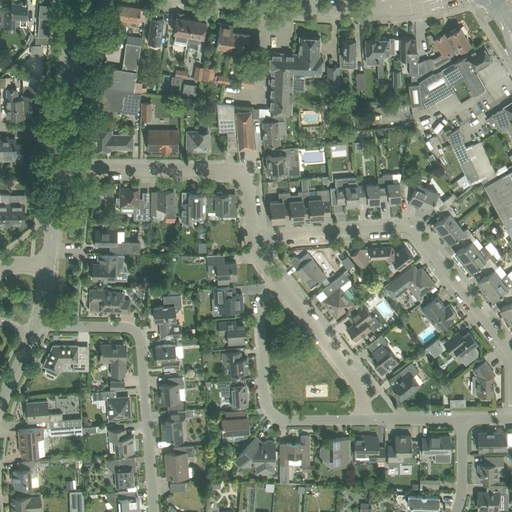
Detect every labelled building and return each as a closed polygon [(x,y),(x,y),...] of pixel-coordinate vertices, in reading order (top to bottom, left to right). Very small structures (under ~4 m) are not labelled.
[(15,25),(20,25),(27,25),(28,2),(21,1),(21,0),(15,0),(15,1),(12,1),(12,10),(6,10),(5,24),(5,27),(15,28),(15,25)] [(115,23),(127,25),(129,5),(118,3),(115,23)] [(38,36),(47,36),(50,36),(52,18),(52,10),(49,10),(49,6),(49,5),(48,6),(41,5),(38,36)] [(129,5),(127,25),(133,25),(139,26),(139,20),(140,16),(141,6),(129,5)] [(177,27),(175,42),(187,44),(188,41),(191,18),(184,17),(185,13),(184,13),(177,11),(175,27),(177,27)] [(150,30),(149,40),(161,42),(161,39),(162,28),(164,18),(160,18),(161,13),(153,12),(151,22),(150,30)] [(191,18),(188,41),(200,43),(200,42),(201,42),(201,37),(202,32),(205,32),(205,26),(207,16),(200,15),(200,16),(199,19),(191,18)] [(217,46),(230,48),(232,32),(233,25),(221,23),(217,46)] [(431,59),(424,61),(426,76),(434,71),(434,72),(474,49),(460,26),(459,26),(460,27),(456,29),(455,28),(450,31),(451,33),(448,35),(453,41),(450,43),(453,48),(444,54),(443,54),(436,59),(431,59)] [(232,32),(230,48),(243,50),(244,44),(249,44),(250,35),(232,32)] [(433,36),(444,54),(453,48),(450,43),(453,41),(448,35),(446,36),(444,32),(440,34),(438,33),(433,36)] [(293,74),(293,85),(304,85),(304,80),(300,79),(301,74),(322,75),(322,65),(323,55),(319,55),(320,37),(301,36),(300,54),(294,53),(293,74)] [(402,37),(400,37),(400,47),(400,58),(409,58),(410,74),(411,74),(412,83),(409,83),(410,104),(419,104),(421,104),(419,81),(419,80),(417,58),(416,58),(416,39),(410,39),(410,37),(408,37),(407,36),(404,36),(402,37)] [(343,53),(339,53),(340,67),(349,67),(356,67),(356,65),(357,55),(355,55),(355,38),(349,38),(349,37),(346,37),(345,38),(343,38),(343,48),(343,51),(343,53)] [(369,38),(367,38),(367,48),(367,54),(367,64),(373,64),(374,64),(378,64),(378,63),(377,38),(373,38),(372,37),(370,37),(369,38)] [(383,38),(377,38),(378,63),(378,64),(378,70),(383,70),(383,53),(394,53),(394,48),(394,38),(389,38),(388,38),(387,37),(386,37),(384,37),(383,38)] [(102,65),(98,85),(134,90),(136,81),(141,44),(136,43),(133,43),(126,42),(122,68),(102,65)] [(419,80),(421,104),(423,104),(425,107),(455,90),(461,100),(486,86),(476,70),(492,60),(483,44),(474,49),(434,72),(426,77),(426,76),(419,80)] [(272,73),(270,111),(291,112),(293,85),(293,74),(294,53),(271,52),(270,73),(272,73)] [(42,73),(42,56),(30,56),(29,73),(42,73)] [(418,58),(417,58),(419,80),(426,76),(424,61),(418,63),(418,58)] [(196,66),(194,78),(201,79),(203,67),(196,66)] [(204,67),(203,79),(213,81),(215,68),(204,67)] [(364,73),(356,74),(358,90),(365,89),(364,73)] [(241,85),(254,87),(255,77),(242,75),(241,85)] [(326,92),(341,91),(340,75),(327,76),(328,78),(326,78),(326,92)] [(0,99),(1,99),(1,91),(1,87),(8,87),(8,91),(9,116),(24,116),(24,112),(24,98),(17,98),(17,88),(16,88),(11,88),(11,83),(11,76),(0,76),(0,99)] [(134,91),(134,92),(141,93),(143,82),(136,81),(134,91)] [(24,98),(24,112),(40,112),(40,84),(23,84),(24,98)] [(98,85),(95,105),(105,106),(138,111),(141,93),(134,92),(134,91),(98,85)] [(506,125),(509,129),(511,127),(511,101),(487,118),(491,123),(494,121),(499,130),(506,125)] [(152,102),(142,102),(142,120),(152,120),(152,102)] [(220,131),(237,130),(235,104),(218,102),(220,131)] [(238,113),(237,113),(237,116),(240,149),(250,148),(253,148),(251,116),(250,112),(246,113),(241,113),(238,113)] [(263,116),(259,117),(260,122),(263,122),(264,135),(263,137),(263,141),(265,142),(265,144),(267,144),(268,145),(272,145),(274,144),(280,143),(279,134),(283,134),(286,131),(285,120),(284,115),(270,116),(263,116)] [(450,128),(445,131),(446,135),(465,174),(469,183),(480,178),(466,148),(462,141),(465,140),(459,127),(452,131),(450,128)] [(108,129),(103,129),(93,129),(93,149),(112,149),(112,148),(133,148),(133,134),(108,134),(108,129)] [(149,134),(147,135),(147,143),(149,145),(149,149),(162,149),(162,150),(164,150),(164,149),(168,149),(168,150),(170,150),(170,149),(178,149),(178,130),(149,129),(149,134)] [(188,131),(188,138),(188,148),(195,148),(195,150),(208,150),(208,134),(196,134),(196,131),(188,131)] [(16,139),(2,139),(2,157),(16,156),(16,161),(23,161),(23,145),(16,145),(16,139)] [(481,140),(466,148),(480,178),(483,185),(484,185),(498,177),(481,140)] [(299,154),(298,146),(283,147),(284,154),(267,156),(267,158),(265,158),(266,169),(268,169),(268,171),(269,171),(269,178),(300,175),(300,164),(291,164),(290,155),(299,154)] [(505,165),(495,170),(498,176),(509,170),(505,165)] [(511,169),(509,171),(498,177),(484,185),(511,238),(511,169)] [(383,177),(378,177),(379,183),(380,197),(388,197),(389,199),(389,203),(401,202),(401,197),(401,195),(400,182),(393,182),(393,173),(383,174),(383,177)] [(347,177),(336,178),(336,187),(337,193),(337,201),(347,200),(347,202),(347,206),(359,205),(359,201),(359,199),(358,185),(357,180),(347,180),(347,177)] [(401,179),(400,182),(401,195),(411,194),(410,196),(408,201),(419,206),(427,188),(416,183),(419,177),(416,178),(401,179)] [(366,185),(358,185),(359,199),(368,198),(368,201),(368,204),(380,204),(380,200),(380,197),(379,183),(366,184),(366,185)] [(118,206),(118,212),(134,212),(134,220),(144,220),(144,212),(149,212),(150,198),(144,198),(139,198),(139,188),(121,188),(121,197),(118,197),(118,206)] [(436,207),(440,212),(450,204),(458,198),(454,193),(443,201),(438,194),(438,192),(427,188),(419,206),(430,211),(432,206),(436,207)] [(310,199),(309,199),(310,209),(310,217),(310,218),(312,218),(312,220),(322,219),(322,218),(324,217),(324,216),(331,215),(330,208),(329,189),(318,190),(318,198),(310,199)] [(176,207),(174,207),(175,191),(158,190),(158,191),(152,191),(151,215),(167,215),(167,217),(176,217),(176,207)] [(290,195),(291,211),(291,218),(291,220),(293,220),(293,222),(303,221),(302,219),(304,219),(304,217),(310,217),(310,209),(309,199),(310,199),(309,190),(298,191),(298,194),(290,195)] [(182,221),(193,221),(196,217),(200,221),(204,217),(201,213),(202,213),(203,193),(200,193),(200,191),(192,191),(192,193),(189,193),(189,205),(182,205),(182,221)] [(223,216),(227,216),(237,216),(238,201),(229,201),(229,193),(223,193),(223,191),(217,191),(217,193),(216,193),(216,196),(208,196),(208,211),(223,211),(223,216)] [(279,201),(270,202),(272,221),(274,221),(274,223),(283,222),(283,221),(285,220),(285,219),(291,218),(291,211),(290,195),(290,192),(279,193),(279,201)] [(0,202),(0,223),(10,223),(10,204),(10,194),(1,194),(1,202),(0,202)] [(17,194),(10,194),(10,204),(10,223),(25,223),(25,207),(27,207),(27,194),(17,194)] [(433,225),(441,234),(457,222),(453,217),(457,214),(450,204),(440,212),(443,217),(433,225)] [(457,222),(441,234),(448,244),(456,237),(458,236),(462,240),(472,233),(468,228),(464,231),(457,222)] [(110,252),(120,252),(139,253),(139,242),(117,242),(117,229),(108,229),(108,231),(96,230),(96,244),(110,245),(110,252)] [(464,247),(455,253),(463,262),(479,250),(472,241),(476,238),(472,233),(462,240),(466,245),(464,247)] [(472,241),(479,250),(484,246),(477,237),(476,238),(472,241)] [(493,253),(497,258),(502,255),(491,241),(485,245),(492,254),(493,253)] [(199,246),(199,252),(207,252),(207,242),(201,242),(201,246),(199,246)] [(479,250),(463,262),(470,272),(479,265),(480,264),(484,269),(494,261),(497,258),(493,253),(492,254),(485,245),(484,246),(479,250)] [(391,246),(370,248),(371,258),(387,257),(391,263),(393,261),(399,268),(406,263),(413,257),(405,246),(400,250),(399,248),(395,251),(391,246)] [(369,260),(359,248),(352,255),(361,266),(369,260)] [(291,260),(291,261),(291,262),(292,262),(292,263),(297,269),(297,270),(311,288),(321,280),(326,286),(330,282),(326,276),(308,252),(299,259),(298,258),(298,257),(297,257),(297,256),(296,256),(295,256),(294,256),(293,257),(292,257),(292,258),(291,258),(291,259),(291,260)] [(124,255),(118,254),(99,254),(99,262),(93,262),(93,279),(115,279),(115,271),(124,271),(124,255)] [(218,273),(219,282),(229,281),(229,278),(237,278),(236,261),(224,262),(224,254),(207,254),(208,262),(215,262),(215,273),(218,273)] [(486,275),(478,281),(485,291),(501,278),(494,269),(498,266),(494,261),(484,269),(488,273),(486,275)] [(501,278),(507,274),(500,265),(498,266),(494,269),(501,278)] [(413,267),(400,276),(385,287),(394,298),(410,286),(414,291),(413,293),(423,294),(424,292),(435,284),(422,267),(417,271),(413,267)] [(354,303),(344,290),(353,283),(344,272),(330,282),(326,286),(322,289),(327,295),(322,299),(336,317),(354,303)] [(501,278),(485,291),(492,300),(501,294),(503,292),(506,297),(511,292),(511,280),(507,274),(501,278)] [(230,286),(220,287),(214,287),(215,303),(219,303),(220,311),(244,309),(242,293),(231,294),(230,286)] [(91,289),(90,301),(90,310),(100,311),(100,309),(114,310),(114,311),(130,312),(131,300),(124,300),(124,292),(107,291),(107,290),(91,289)] [(508,303),(500,310),(507,319),(511,315),(511,292),(506,297),(510,302),(508,303)] [(164,306),(155,306),(156,321),(161,320),(162,325),(160,325),(161,337),(171,336),(181,335),(180,324),(173,324),(172,319),(176,319),(175,311),(175,305),(182,304),(181,294),(163,296),(164,306)] [(437,296),(430,302),(422,308),(439,330),(454,318),(454,317),(457,315),(449,304),(446,306),(437,296)] [(364,306),(359,309),(351,316),(356,322),(348,328),(349,331),(349,333),(352,337),(354,337),(356,340),(371,328),(366,322),(372,317),(364,306)] [(236,320),(226,321),(219,322),(220,332),(228,332),(229,343),(246,342),(245,326),(236,326),(236,320)] [(449,339),(444,342),(452,353),(456,351),(462,358),(466,363),(469,361),(477,355),(478,350),(474,346),(478,343),(469,332),(463,336),(459,331),(456,333),(449,339)] [(375,339),(367,345),(375,355),(372,358),(375,362),(374,363),(382,373),(390,367),(398,361),(390,350),(389,351),(385,346),(389,343),(382,334),(375,339)] [(177,338),(178,345),(202,343),(202,336),(177,338)] [(439,338),(425,349),(427,352),(441,341),(439,338)] [(101,360),(111,360),(111,375),(125,375),(125,361),(126,361),(126,345),(101,344),(101,360)] [(166,345),(156,346),(157,363),(163,362),(163,368),(171,367),(180,367),(179,357),(176,357),(175,344),(166,345)] [(49,378),(53,378),(57,376),(64,362),(74,362),(73,370),(89,371),(89,357),(78,357),(78,345),(53,345),(44,365),(47,367),(45,370),(46,375),(49,378)] [(232,379),(241,379),(240,373),(248,372),(247,357),(241,358),(241,351),(231,351),(223,352),(223,361),(226,361),(227,366),(231,365),(232,379)] [(399,395),(402,398),(408,394),(410,394),(413,391),(414,389),(420,385),(413,376),(419,371),(412,361),(399,371),(403,377),(392,385),(395,389),(395,391),(397,394),(399,395)] [(477,375),(472,375),(473,394),(477,394),(477,395),(482,395),(482,396),(489,396),(489,395),(494,395),(493,376),(488,369),(490,367),(485,361),(473,370),(477,375)] [(183,376),(177,376),(167,377),(168,384),(161,384),(162,402),(167,401),(168,409),(183,407),(183,399),(180,400),(179,387),(184,387),(183,376)] [(225,380),(218,380),(218,387),(221,387),(222,395),(232,394),(233,405),(238,405),(248,404),(246,384),(243,384),(242,379),(241,379),(232,379),(225,380)] [(111,388),(124,389),(125,380),(111,380),(111,388)] [(116,390),(106,390),(100,391),(101,399),(109,398),(110,418),(130,416),(129,396),(117,397),(116,390)] [(47,420),(47,427),(82,424),(82,417),(63,419),(62,412),(48,413),(47,400),(27,401),(28,408),(25,408),(26,420),(29,420),(29,421),(47,420)] [(186,409),(179,410),(169,411),(169,418),(166,418),(167,421),(162,422),(163,439),(174,438),(175,441),(184,440),(182,417),(186,417),(186,409)] [(226,417),(222,417),(223,433),(239,432),(244,432),(245,437),(250,431),(249,415),(246,416),(246,409),(236,410),(226,411),(226,417)] [(82,424),(47,427),(48,435),(83,433),(82,424)] [(29,429),(19,429),(20,452),(22,452),(22,456),(32,455),(45,454),(44,433),(48,432),(47,427),(43,427),(29,429)] [(126,428),(116,429),(110,430),(110,440),(115,440),(116,453),(134,451),(133,435),(126,436),(126,428)] [(505,441),(507,441),(507,432),(478,432),(479,451),(486,451),(486,448),(506,448),(505,441)] [(240,452),(234,459),(240,465),(257,465),(257,472),(262,472),(275,472),(275,465),(275,451),(275,441),(273,441),(273,440),(266,440),(266,441),(264,441),(263,441),(257,436),(256,435),(240,452)] [(355,435),(355,445),(355,454),(371,454),(371,460),(378,460),(385,460),(385,447),(378,447),(378,436),(365,436),(366,435),(355,435)] [(395,445),(388,445),(388,455),(388,460),(388,464),(388,465),(399,465),(399,460),(404,460),(411,460),(411,452),(411,445),(411,435),(395,435),(395,445)] [(451,461),(450,435),(429,435),(429,437),(422,437),(422,454),(435,454),(435,461),(451,461)] [(301,443),(280,443),(280,453),(280,483),(289,483),(289,464),(301,464),(310,464),(310,446),(310,436),(301,436),(301,443)] [(325,442),(320,448),(320,455),(325,460),(333,460),(333,465),(338,465),(350,465),(350,447),(350,437),(338,437),(333,437),(333,442),(325,442)] [(191,466),(187,466),(186,455),(195,455),(194,445),(174,446),(174,453),(165,454),(166,461),(167,461),(168,478),(191,476),(193,474),(194,472),(194,468),(192,467),(191,466)] [(135,456),(125,457),(105,459),(106,465),(115,473),(117,487),(134,485),(133,468),(136,464),(135,456)] [(478,463),(478,466),(479,466),(479,470),(480,470),(480,479),(490,479),(499,479),(499,468),(504,468),(504,456),(494,456),(484,456),(484,463),(478,463)] [(14,472),(12,472),(13,482),(15,482),(15,487),(25,486),(32,486),(39,485),(38,476),(37,460),(28,461),(18,461),(18,469),(14,469),(14,472)] [(421,487),(440,488),(440,480),(421,479),(421,487)] [(170,483),(171,491),(186,490),(185,482),(170,483)] [(506,484),(497,484),(487,484),(487,492),(478,492),(478,509),(500,509),(500,492),(506,492),(506,484)] [(135,490),(125,491),(107,493),(108,499),(118,511),(139,511),(138,497),(136,497),(135,490)] [(422,495),(421,495),(408,494),(408,504),(411,504),(411,508),(418,511),(436,511),(437,511),(437,510),(436,509),(435,508),(435,505),(439,506),(439,496),(426,495),(425,494),(424,494),(423,494),(422,495)] [(31,496),(22,497),(12,497),(13,511),(32,511),(32,510),(41,509),(40,496),(31,497),(31,496)]
